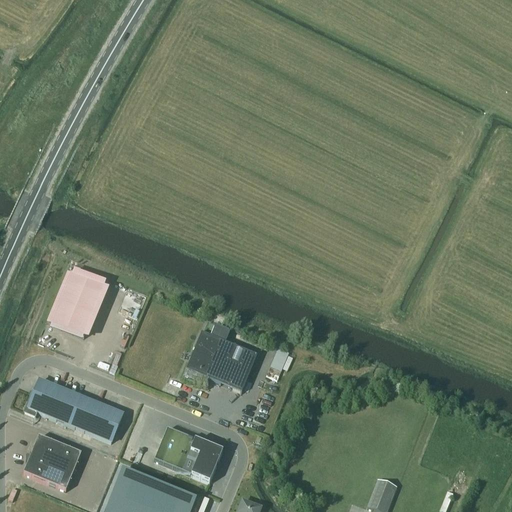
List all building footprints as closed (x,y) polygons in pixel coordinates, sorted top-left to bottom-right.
[(56,306),(48,326),(50,327),(83,341),(104,290),(72,277),(71,276),(71,277),(58,307),(56,306)] [(136,320),(145,297),(127,290),(117,312),(136,320)] [(201,336),(185,373),(207,382),(241,396),(256,359),(225,346),(229,334),(207,325),(202,337),(201,336)] [(277,351),(269,369),(280,374),(288,355),(277,351)] [(263,425),(279,388),(262,381),(246,417),(263,425)] [(111,446),(122,417),(38,384),(34,394),(32,400),(30,399),(27,405),(23,414),(35,419),(34,420),(35,420),(37,415),(111,446)] [(153,464),(155,464),(209,487),(222,455),(194,443),(166,432),(153,464)] [(27,456),(27,464),(27,467),(25,471),(23,477),(65,494),(80,457),(38,440),(30,458),(27,456)] [(121,473),(105,511),(191,511),(195,504),(121,473)] [(369,511),(387,511),(396,490),(377,483),(366,511),(369,511)]
